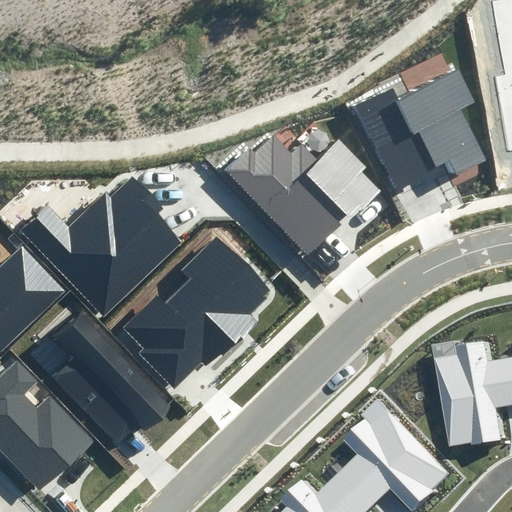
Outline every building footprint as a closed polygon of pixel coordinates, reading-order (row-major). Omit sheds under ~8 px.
[(511,0),(504,0),(494,2),(509,74),(496,76),(511,148),(511,0)] [(477,103),(458,67),(398,99),(393,89),(357,107),(379,148),(416,129),(436,168),(447,163),(453,176),(489,158),(463,109),(477,103)] [(371,166),(340,134),(320,153),(303,136),(289,150),(274,134),(252,155),(246,150),(228,168),(307,249),(357,200),(363,207),(380,191),(363,174),(371,166)] [(47,205),(19,232),(101,316),(180,241),(157,217),(163,212),(131,179),(112,196),(107,191),(69,227),(47,205)] [(277,291),(218,234),(180,273),(186,278),(168,296),(159,288),(123,324),(146,347),(140,353),(174,386),(203,357),(207,362),(235,333),(241,339),(259,320),(253,315),(277,291)] [(0,351),(65,293),(21,246),(0,265),(0,351)] [(169,403),(83,315),(58,339),(72,354),(53,373),(124,446),(169,403)] [(511,355),(489,359),(486,337),(433,346),(450,448),(501,440),(496,405),(511,402),(511,355)] [(37,382),(15,360),(0,374),(0,449),(43,493),(95,441),(51,397),(38,409),(24,394),(37,382)] [(449,474),(379,403),(342,439),(357,454),(317,493),(301,477),(264,511),(364,511),(390,487),(412,510),(449,474)]
